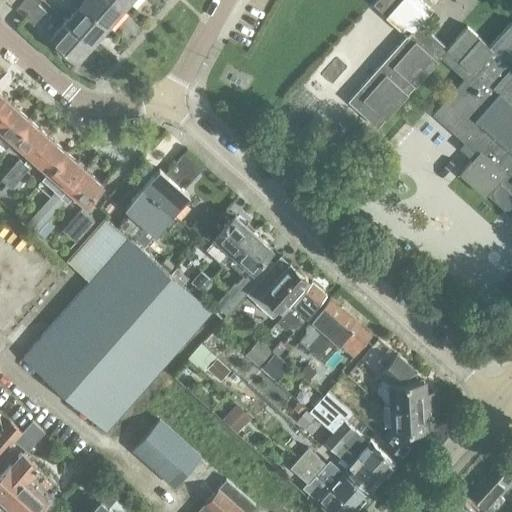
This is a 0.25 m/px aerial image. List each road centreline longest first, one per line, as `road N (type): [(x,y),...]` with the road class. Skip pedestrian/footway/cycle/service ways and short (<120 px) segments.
road 1 (residential): [(494,399),(166,105)]
road 2 (residential): [(166,105),(71,98),(0,35)]
road 3 (residential): [(396,511),(494,399)]
